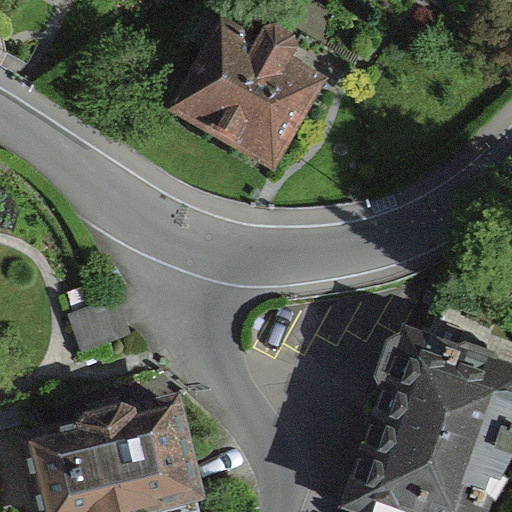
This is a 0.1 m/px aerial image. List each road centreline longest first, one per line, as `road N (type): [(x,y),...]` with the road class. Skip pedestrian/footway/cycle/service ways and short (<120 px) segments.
road 1 (residential): [(188,237),(254,253),(318,253),(425,222),(511,164)]
road 2 (residential): [(269,511),(265,414),(211,352),(187,300),(188,237)]
road 3 (residential): [(0,116),(125,206),(188,237)]
